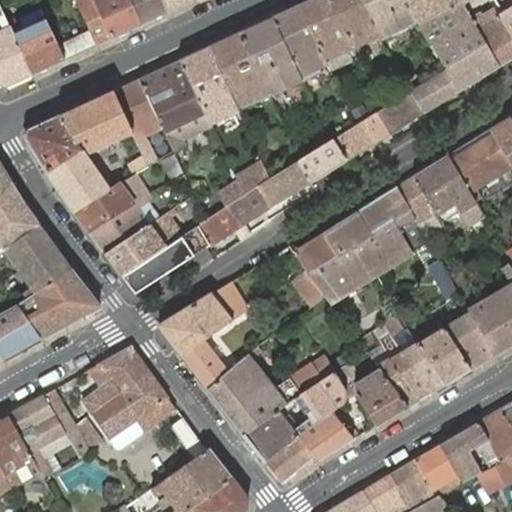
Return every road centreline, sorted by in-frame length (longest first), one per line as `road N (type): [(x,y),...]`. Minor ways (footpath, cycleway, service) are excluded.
road 1 (residential): [(129,323),(191,292),(235,256),(511,87)]
road 2 (tertiary): [(0,118),(256,0)]
road 3 (residential): [(511,375),(287,511)]
road 4 (residential): [(277,511),(129,323)]
road 5 (residential): [(129,323),(39,199),(0,124)]
road 6 (residential): [(0,392),(129,323)]
